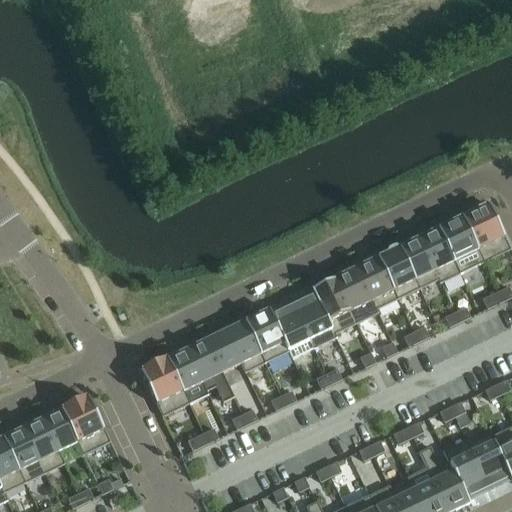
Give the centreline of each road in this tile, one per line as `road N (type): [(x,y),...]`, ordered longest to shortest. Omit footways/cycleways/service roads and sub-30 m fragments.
road 1 (residential): [(102,363),(480,181),(496,185),(511,216)]
road 2 (residential): [(102,363),(0,207)]
road 3 (residential): [(173,511),(102,363)]
